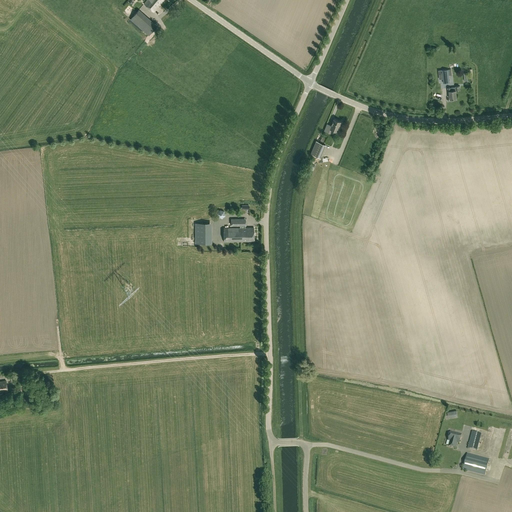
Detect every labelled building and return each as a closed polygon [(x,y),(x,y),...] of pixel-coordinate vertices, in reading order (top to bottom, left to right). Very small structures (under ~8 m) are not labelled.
[(163,0),(147,0),(144,4),(154,11),(163,0)] [(449,83),(449,72),(448,70),(442,70),(439,70),(439,75),(443,74),(443,79),(443,83),(449,83)] [(460,91),(459,86),(456,87),(448,88),(449,96),(450,96),(450,99),(457,98),(456,91),(460,91)] [(342,122),(334,119),(332,126),(327,124),(325,131),(332,133),(333,130),(339,132),(341,126),(340,126),(342,122)] [(316,142),(311,155),(321,158),(326,145),(316,142)] [(195,243),(209,243),(209,235),(209,227),(209,223),(195,223),(195,243)] [(254,241),(254,228),(224,228),(224,242),(254,241)] [(481,434),(473,432),(468,449),(477,451),(481,434)] [(461,435),(450,433),(448,441),(450,441),(449,447),(455,449),(457,443),(459,443),(459,444),(461,435)] [(485,476),(489,460),(468,454),(463,470),(485,476)]
